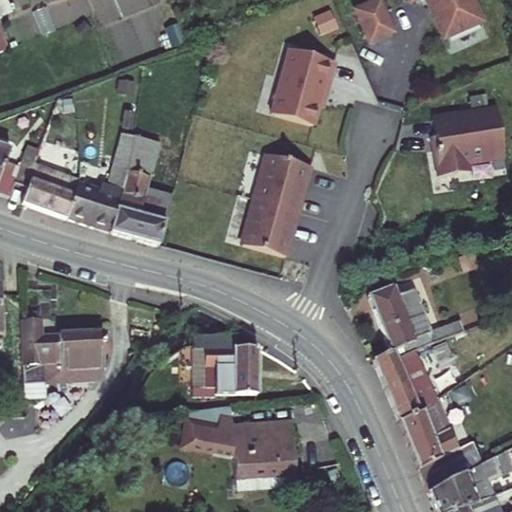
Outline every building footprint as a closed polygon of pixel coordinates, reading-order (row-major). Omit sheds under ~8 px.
[(4,0),(0,0),(0,17),(11,12),(4,0)] [(397,35),(381,0),(371,0),(352,8),(369,47),(397,35)] [(476,0),(406,0),(409,7),(425,0),(443,43),(487,25),(476,0)] [(178,24),(163,29),(171,50),(185,44),(178,24)] [(338,62),(287,48),(270,113),(317,126),(321,111),(324,112),(338,62)] [(134,83),(118,81),(116,92),(132,94),(134,83)] [(95,101),(94,93),(78,97),(79,105),(95,101)] [(497,106),(431,114),(438,177),(470,173),(469,165),(504,161),(497,106)] [(0,147),(7,150),(11,140),(0,135),(0,147)] [(65,220),(109,234),(127,171),(133,138),(122,135),(120,135),(106,187),(100,185),(98,191),(77,185),(65,220)] [(158,247),(171,198),(145,190),(158,144),(133,137),(133,138),(127,171),(109,234),(158,247)] [(19,168),(4,163),(8,150),(7,150),(0,147),(0,196),(8,199),(13,185),(19,168)] [(37,151),(26,147),(21,162),(31,165),(37,151)] [(313,168),(265,154),(252,202),(300,216),(313,168)] [(80,163),(61,160),(57,175),(78,183),(80,163)] [(28,190),(22,205),(65,220),(77,185),(78,183),(57,175),(31,165),(21,162),(19,168),(13,185),(28,190)] [(300,216),(252,202),(239,245),(288,258),(300,216)] [(393,287),(367,298),(389,353),(390,353),(394,362),(410,355),(424,348),(406,306),(417,301),(413,290),(396,296),(393,287)] [(429,327),(427,328),(417,301),(406,306),(424,348),(462,334),(458,321),(431,332),(429,327)] [(39,313),(22,314),(22,322),(40,321),(39,313)] [(102,333),(42,336),(42,321),(40,321),(22,322),(21,322),(23,383),(46,382),(67,380),(67,370),(103,369),(103,355),(102,336),(102,333)] [(110,355),(109,335),(102,336),(103,355),(110,355)] [(236,336),(195,336),(195,350),(203,350),(204,390),(214,390),(214,396),(256,396),(257,349),(236,349),(236,336)] [(445,344),(432,349),(441,371),(454,365),(445,344)] [(413,373),(402,378),(394,362),(390,353),(389,353),(372,362),(397,423),(421,412),(422,412),(420,408),(427,404),(413,373)] [(417,371),(410,355),(394,362),(402,378),(413,373),(417,371)] [(67,370),(67,380),(97,379),(103,369),(67,370)] [(48,419),(46,382),(23,383),(24,415),(25,419),(24,420),(48,419)] [(470,444),(457,451),(436,401),(422,412),(421,412),(397,423),(426,494),(481,466),(477,457),(470,444)] [(291,424),(231,429),(235,479),(295,474),(291,424)] [(488,451),(477,457),(481,466),(490,461),(492,460),(488,451)] [(511,472),(503,455),(494,459),(492,460),(490,461),(481,466),(426,494),(434,511),(459,511),(492,498),(494,497),(487,481),(500,474),(501,477),(511,472)] [(235,479),(236,494),(296,489),(295,474),(235,479)] [(492,498),(459,511),(511,511),(511,497),(495,504),(492,498)]
